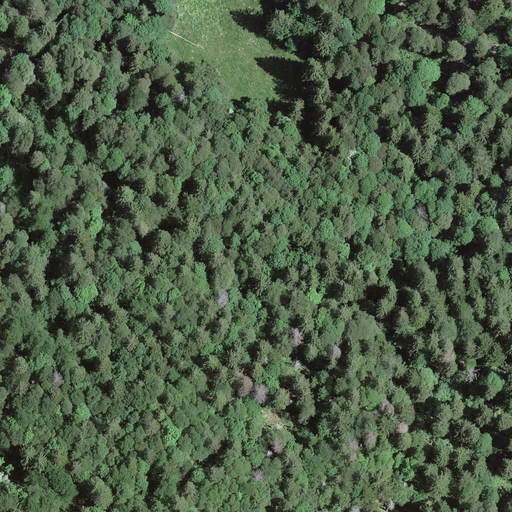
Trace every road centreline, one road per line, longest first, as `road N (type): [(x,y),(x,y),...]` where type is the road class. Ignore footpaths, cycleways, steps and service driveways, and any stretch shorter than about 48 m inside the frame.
road 1 (track): [(0,87),(132,197)]
road 2 (unclassified): [(354,0),(439,37),(511,53)]
